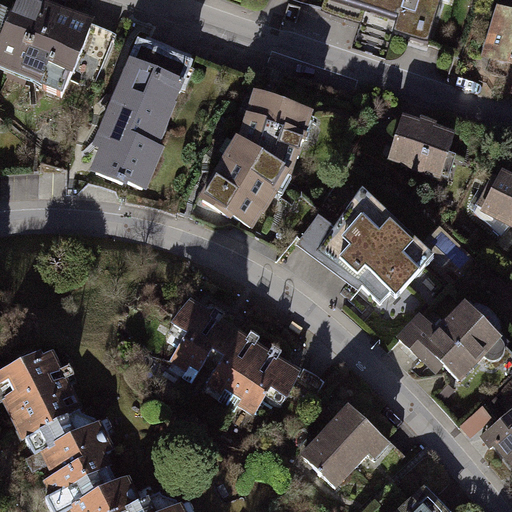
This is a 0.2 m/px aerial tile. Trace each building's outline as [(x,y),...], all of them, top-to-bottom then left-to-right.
[(324,0),(320,12),(361,25),(365,14),(396,24),(392,35),(428,47),(442,2),(452,5),(453,0),(324,0)] [(47,14),(20,3),(11,24),(15,25),(0,62),(0,64),(4,66),(44,83),(41,90),(62,99),(90,32),(61,20),(63,14),(49,8),(47,14)] [(511,22),(494,16),(476,70),(508,81),(511,68),(511,22)] [(0,64),(0,62),(15,25),(11,24),(0,19),(0,72),(4,66),(0,64)] [(193,58),(147,39),(134,69),(133,69),(118,103),(163,121),(175,91),(178,93),(180,87),(193,58)] [(193,58),(180,87),(239,112),(253,79),(222,66),(221,67),(193,56),(193,58)] [(307,117),(256,100),(247,124),(250,124),(241,148),(236,146),(228,158),(230,160),(202,202),(228,219),(230,216),(250,229),(261,213),(264,215),(278,193),(275,192),(283,179),(288,181),(295,160),(298,161),(306,141),(299,138),(307,117)] [(163,121),(118,103),(104,137),(111,140),(96,175),(123,186),(124,183),(142,191),(158,154),(151,149),(163,121)] [(452,140),(402,125),(391,161),(441,176),(452,140)] [(511,184),(500,178),(483,211),(511,225),(511,184)] [(430,264),(359,198),(335,230),(318,217),(300,242),(357,284),(380,306),(395,290),(401,295),(430,264)] [(503,336),(471,304),(452,323),(447,318),(433,331),(421,319),(399,341),(418,360),(424,355),(439,370),(442,366),(458,382),(503,336)] [(215,347),(226,331),(204,317),(205,315),(190,305),(178,324),(189,330),(170,360),(187,371),(182,378),(192,385),(216,347),(215,347)] [(227,407),(261,354),(240,340),(241,338),(227,329),(226,331),(215,347),(216,347),(225,353),(205,383),(222,394),(218,402),(227,407)] [(287,394),(299,376),(283,366),(282,368),(261,354),(227,407),(235,413),(240,405),(258,416),(277,387),(287,394)] [(25,441),(35,459),(44,454),(97,427),(95,422),(82,418),(58,372),(43,367),(41,363),(24,371),(22,367),(0,378),(0,391),(15,421),(17,420),(22,429),(27,440),(25,441)] [(475,438),(494,421),(484,410),(465,428),(475,438)] [(388,448),(350,411),(303,459),(335,490),(368,456),(374,462),(388,448)] [(511,413),(487,433),(511,465),(511,413)] [(177,511),(181,510),(177,504),(162,500),(160,496),(139,507),(133,496),(120,491),(103,458),(111,454),(97,427),(44,454),(56,479),(47,484),(54,496),(45,501),(50,511),(177,511)] [(448,511),(426,488),(400,511),(448,511)]
